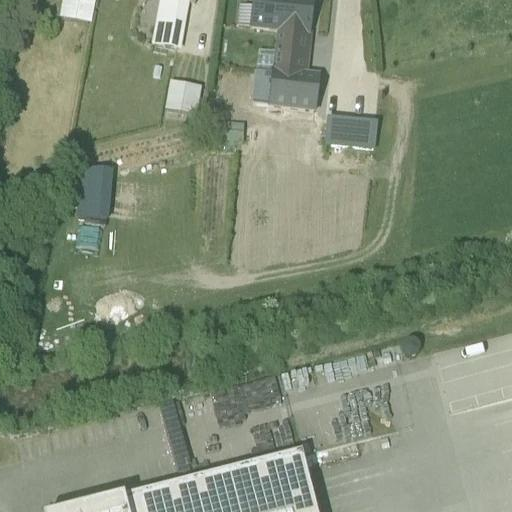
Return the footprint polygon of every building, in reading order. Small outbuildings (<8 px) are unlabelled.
[(62,0),(58,20),(87,25),(92,0),(62,0)] [(262,0),(258,35),(277,37),(304,40),(308,5),(262,0)] [(184,6),(160,1),(151,49),(176,53),(184,6)] [(304,40),(277,37),(272,77),(299,80),(304,40)] [(272,77),(271,81),(256,79),(254,108),(313,115),(317,81),(299,80),(272,77)] [(171,86),(167,113),(198,118),(202,90),(171,86)] [(329,122),(326,146),(351,149),(352,145),(354,125),(329,122)] [(374,127),(354,125),(352,145),(372,147),(374,127)] [(316,511),(305,464),(124,511),(316,511)]
